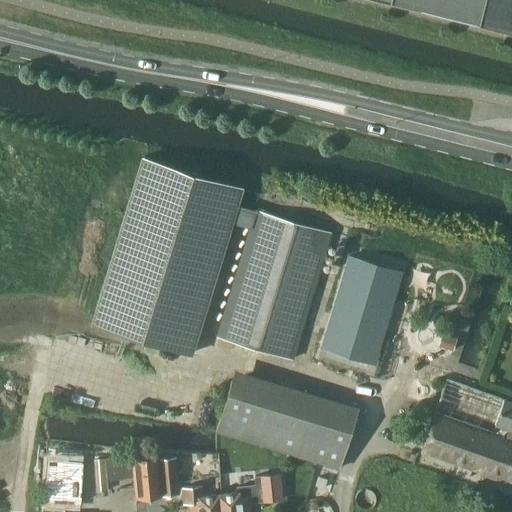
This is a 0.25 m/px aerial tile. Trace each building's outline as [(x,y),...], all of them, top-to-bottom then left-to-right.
[(511,0),(387,0),(511,31),(511,0)] [(145,157),(94,326),(189,355),(240,186),(145,157)] [(293,360),(329,240),(330,235),(254,212),(217,337),(293,360)] [(348,256),(321,346),(364,359),(375,321),(380,323),(384,309),(379,307),(391,269),(348,256)] [(448,334),(444,346),(458,350),(462,338),(448,334)] [(338,469),(354,419),(231,381),(216,432),(338,469)] [(422,452),(511,482),(511,404),(446,382),(422,452)] [(160,491),(157,459),(157,456),(133,459),(133,457),(106,459),(108,479),(134,477),(136,499),(161,496),(160,491)] [(52,475),(52,484),(88,485),(89,458),(52,457),(52,475)] [(173,458),(157,459),(160,491),(177,490),(173,458)] [(250,511),(249,501),(249,499),(257,498),(258,502),(282,500),(280,474),(256,477),(256,485),(238,487),(239,493),(219,495),(220,511),(250,511)] [(220,511),(219,495),(203,497),(202,486),(184,487),(185,502),(190,502),(190,511),(220,511)]
